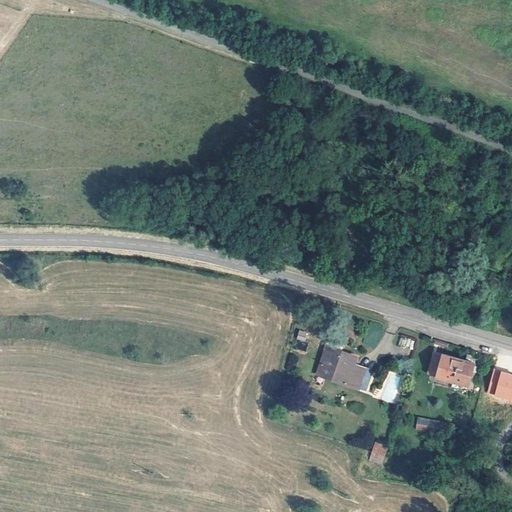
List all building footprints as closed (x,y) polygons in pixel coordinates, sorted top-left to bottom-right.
[(305,341),(308,332),(299,329),(296,339),(305,341)] [(400,337),(398,345),(412,348),(414,340),(400,337)] [(344,356),(345,351),(330,346),(329,351),(344,356)] [(360,357),(345,351),(344,356),(329,351),(321,375),(361,389),(367,369),(357,366),(360,357)] [(435,353),(433,360),(443,363),(445,356),(435,353)] [(429,376),(456,383),(470,387),(477,364),(461,360),(445,356),(443,363),(433,360),(429,376)] [(511,373),(494,368),(486,394),(511,400),(511,373)] [(393,403),(402,375),(389,371),(380,399),(393,403)] [(439,431),(444,432),(454,434),(457,425),(446,422),(419,416),(417,427),(432,431),(431,436),(438,437),(439,431)] [(368,460),(382,464),(388,445),(375,441),(368,460)]
